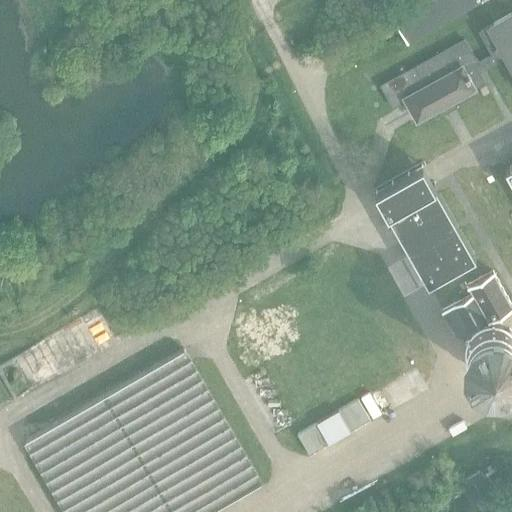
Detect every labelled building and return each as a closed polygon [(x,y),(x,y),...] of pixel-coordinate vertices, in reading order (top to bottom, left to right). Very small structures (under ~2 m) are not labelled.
[(393,0),(385,5),(407,44),(483,2),(481,0),(393,0)] [(511,11),(481,29),(494,52),(478,60),(476,57),(475,58),(464,39),(382,84),(394,106),(407,99),(418,118),(440,106),(444,113),(456,106),(456,105),(478,92),(475,87),(485,81),(480,71),(506,57),(511,68),(511,11)] [(474,256),(448,209),(422,162),(375,188),(427,282),(474,256)] [(511,325),(499,318),(490,318),(511,305),(511,303),(493,269),(467,283),(472,292),(442,308),(455,333),(464,335),(461,341),(461,357),(469,371),(483,380),(499,380),(511,372),(511,325)] [(66,511),(207,511),(260,481),(182,347),(24,438),(66,511)] [(346,436),(366,424),(354,404),(333,416),(346,436)] [(316,426),(295,437),(307,459),(328,448),(316,426)] [(469,500),(490,489),(480,471),(459,482),(469,500)]
